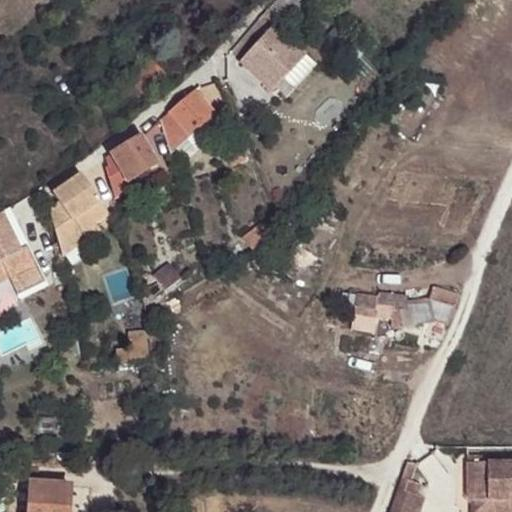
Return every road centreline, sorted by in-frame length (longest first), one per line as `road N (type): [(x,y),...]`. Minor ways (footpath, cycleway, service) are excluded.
road 1 (track): [(395,468),(40,460)]
road 2 (track): [(511,182),(380,511)]
road 3 (residential): [(268,0),(208,68),(128,138),(46,193)]
